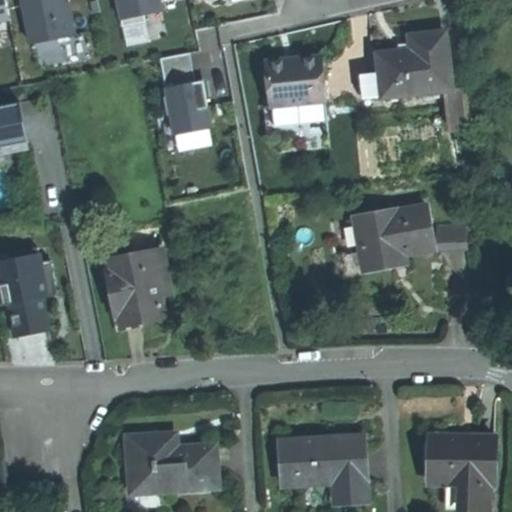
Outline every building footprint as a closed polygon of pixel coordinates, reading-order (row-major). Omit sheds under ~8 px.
[(0,0),(0,20),(10,19),(6,0),(0,0)] [(23,0),(32,43),(76,35),(69,2),(65,3),(63,0),(23,0)] [(119,0),(125,26),(147,21),(146,14),(163,10),(161,1),(164,0),(119,0)] [(449,88),(452,88),(446,33),(426,35),(411,37),(412,49),(379,53),(381,72),(359,74),(362,97),(449,88)] [(190,51),(161,57),(168,95),(165,96),(168,114),(172,113),(176,134),(211,127),(212,126),(203,79),(193,81),(188,53),(190,52),(190,51)] [(294,61),(268,64),(273,105),(327,99),(323,58),(294,61)] [(471,127),(467,86),(452,88),(449,88),(454,129),(471,127)] [(21,101),(0,104),(0,147),(29,142),(21,101)] [(214,144),(211,127),(176,134),(172,113),(168,114),(162,115),(170,153),(214,144)] [(397,208),(356,215),(366,269),(392,264),(407,261),(406,253),(435,248),(427,206),(398,211),(397,208)] [(463,213),(437,215),(438,231),(464,229),(463,213)] [(107,245),(110,259),(132,255),(129,241),(107,245)] [(43,297),(46,297),(45,292),(50,285),(56,284),(52,260),(41,262),(38,247),(16,251),(18,257),(0,260),(0,305),(10,304),(16,337),(49,330),(43,297)] [(132,255),(110,259),(111,268),(109,269),(117,313),(121,312),(123,322),(145,317),(164,314),(160,292),(170,290),(162,249),(132,255)] [(58,295),(56,284),(50,285),(45,292),(46,297),(58,295)] [(175,430),(127,433),(131,489),(217,483),(214,441),(191,443),(176,444),(175,430)] [(322,433),(280,436),(283,480),(335,476),(336,498),(367,496),(363,431),(322,433)] [(461,432),(429,431),(428,476),(450,477),(449,504),(487,505),(488,478),(492,478),(494,432),(461,432)]
